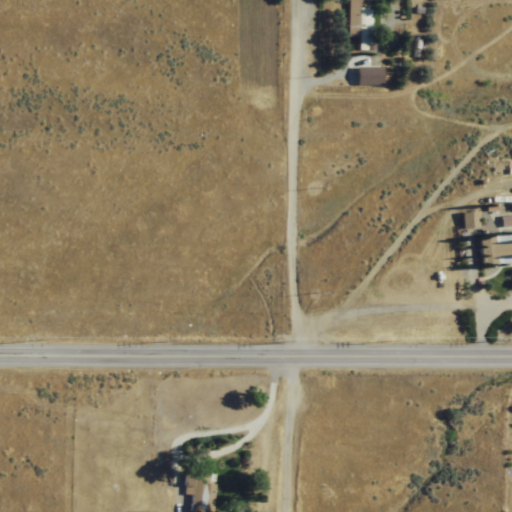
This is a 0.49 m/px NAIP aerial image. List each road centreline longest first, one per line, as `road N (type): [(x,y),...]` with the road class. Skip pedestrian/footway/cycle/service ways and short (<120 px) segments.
road 1 (residential): [(289,0),(290,324),(278,511)]
road 2 (secondary): [(0,347),(511,347)]
